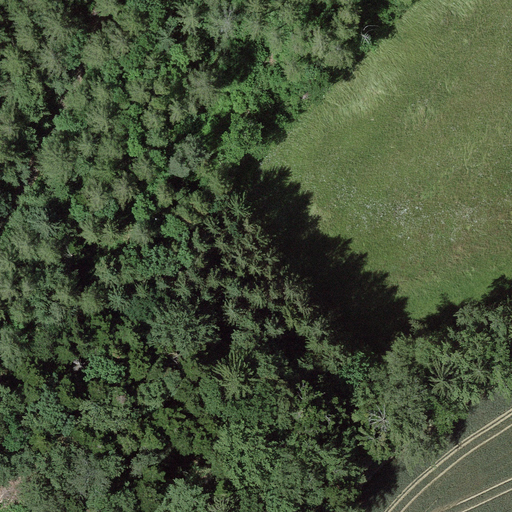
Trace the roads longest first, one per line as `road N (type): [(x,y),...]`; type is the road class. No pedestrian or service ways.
road 1 (unclassified): [(153,511),(304,435),(356,396),(511,309)]
road 2 (track): [(0,247),(43,169),(112,0)]
